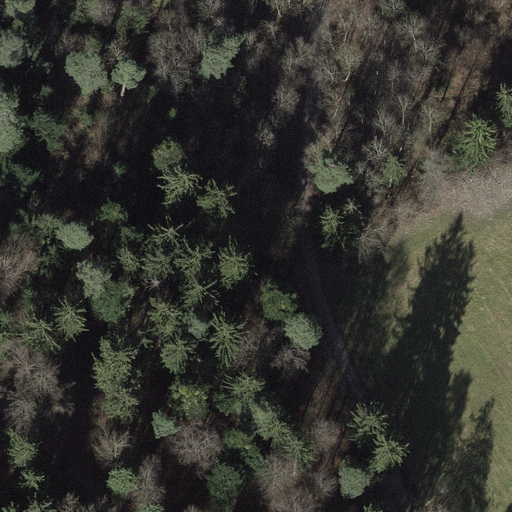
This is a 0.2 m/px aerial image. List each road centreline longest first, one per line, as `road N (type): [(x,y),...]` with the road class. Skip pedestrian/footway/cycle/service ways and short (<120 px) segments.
road 1 (track): [(407,511),(310,258),(306,177),(326,0)]
road 2 (track): [(118,511),(0,403)]
